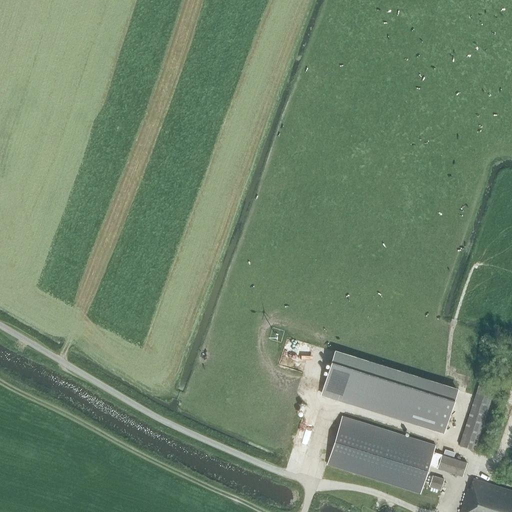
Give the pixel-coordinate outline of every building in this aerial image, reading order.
[(334,352),(321,393),(444,432),(457,390),(334,352)] [(473,450),(495,385),(480,380),(459,445),(473,450)] [(327,465),(384,483),(420,494),(428,466),(462,476),(466,463),(433,452),(435,445),(342,416),(327,465)] [(433,476),(430,487),(440,490),(443,479),(433,476)] [(469,489),(468,488),(460,511),(511,511),(511,491),(472,479),(469,489)]
